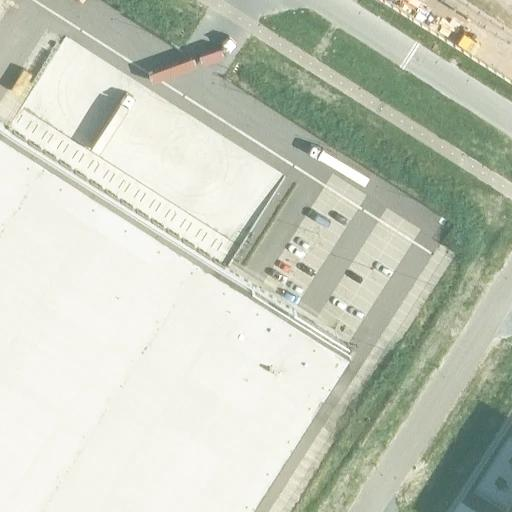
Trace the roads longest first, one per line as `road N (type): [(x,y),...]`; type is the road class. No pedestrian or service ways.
road 1 (unclassified): [(368,511),(511,287)]
road 2 (unclassified): [(323,0),(511,122)]
